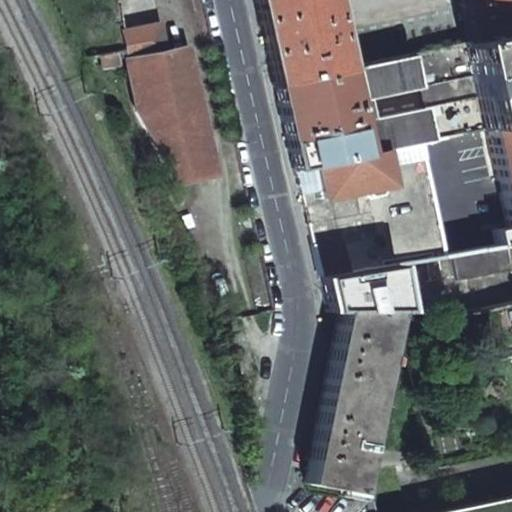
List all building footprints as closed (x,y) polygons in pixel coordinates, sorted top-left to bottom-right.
[(115,0),(123,49),(162,41),(154,0),(115,0)] [(251,0),(259,32),(271,86),(339,71),(351,68),(344,36),(335,0),(251,0)] [(511,0),(455,0),(465,42),(511,31),(511,0)] [(484,130),(511,123),(511,31),(465,42),(407,55),(427,140),(484,130)] [(174,183),(212,174),(182,37),(162,41),(123,49),(135,112),(174,183)] [(339,71),(359,155),(413,144),(427,140),(407,55),(351,68),(339,71)] [(281,127),(291,169),(359,155),(339,71),(271,86),(281,127)] [(464,240),(466,250),(511,242),(511,123),(484,130),(505,227),(463,235),(464,240)] [(388,264),(437,256),(435,245),(413,144),(359,155),(291,169),(303,223),(316,277),(388,264)] [(437,256),(450,254),(466,250),(464,240),(435,245),(437,256)] [(508,273),(511,272),(511,242),(466,250),(450,254),(455,281),(508,271),(508,273)] [(388,264),(316,277),(321,305),(323,310),(333,310),(386,310),(396,310),(388,264)] [(302,483),(352,493),(386,310),(333,310),(302,483)] [(39,504),(57,505),(59,397),(42,396),(39,504)] [(511,511),(511,494),(429,511),(511,511)]
